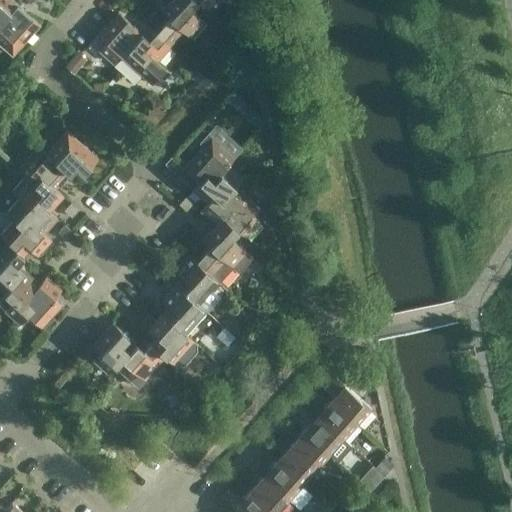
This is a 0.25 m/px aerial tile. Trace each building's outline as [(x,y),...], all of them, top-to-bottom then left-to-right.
[(0,0),(0,21),(10,10),(17,3),(13,0),(0,0)] [(169,1),(161,9),(169,16),(155,31),(171,45),(185,29),(192,36),(205,21),(190,7),(184,14),(169,1)] [(17,3),(10,10),(0,21),(0,41),(5,46),(12,39),(19,46),(39,23),(24,10),(17,3)] [(141,32),(118,11),(98,34),(106,41),(99,48),(114,62),(121,55),(141,32)] [(149,39),(141,32),(121,55),(136,68),(153,83),(165,68),(157,60),(171,45),(155,31),(149,39)] [(203,146),(189,161),(184,167),(199,180),(206,172),(214,179),(227,164),(234,157),(207,132),(198,141),(203,146)] [(60,137),(47,152),(70,173),(76,165),(84,172),(97,157),(75,136),(68,144),(60,137)] [(19,168),(26,175),(34,182),(40,174),(56,188),(70,173),(47,152),(39,145),(19,168)] [(206,172),(199,180),(192,188),(207,202),(214,194),(222,200),(235,185),(242,178),(227,164),(214,179),(206,172)] [(34,182),(26,175),(13,190),(20,197),(28,204),(35,196),(49,210),(63,195),(56,188),(40,174),(34,182)] [(258,206),(235,185),(222,200),(214,194),(207,202),(201,209),(216,222),(223,215),(245,235),(259,220),(251,213),(258,206)] [(184,195),(177,203),(185,210),(192,202),(184,195)] [(28,204),(20,197),(7,212),(14,219),(22,226),(29,219),(43,232),(57,217),(49,210),(35,196),(28,204)] [(63,210),(71,217),(78,209),(70,202),(63,210)] [(22,226),(14,219),(0,234),(8,241),(23,255),(30,247),(37,254),(51,239),(43,232),(29,219),(22,226)] [(57,231),(65,239),(72,231),(64,224),(57,231)] [(210,229),(202,238),(210,245),(196,260),(219,280),(233,265),(239,271),(252,256),(231,236),(225,243),(210,229)] [(23,255),(8,241),(0,250),(0,288),(3,292),(24,269),(17,262),(23,255)] [(219,280),(196,260),(189,253),(175,268),(183,275),(176,282),(199,302),(219,280)] [(40,283),(24,269),(3,292),(0,295),(0,302),(19,320),(26,312),(33,305),(26,298),(40,283)] [(47,276),(40,283),(26,298),(33,305),(26,312),(41,326),(62,303),(54,296),(61,289),(47,276)] [(199,302),(176,282),(162,297),(170,304),(163,312),(186,332),(206,310),(199,302)] [(196,342),(186,332),(163,312),(149,327),(157,334),(150,341),(165,355),(177,365),(184,365),(197,350),(196,342)] [(136,342),(113,322),(93,345),(100,351),(94,359),(109,372),(116,365),(136,342)] [(165,355),(150,341),(143,349),(136,342),(116,365),(131,378),(138,371),(145,377),(165,355)] [(338,391),(331,400),(358,424),(372,408),(332,373),(326,380),(338,391)] [(358,424),(331,400),(317,415),(344,439),(358,424)] [(344,439),(317,415),(303,430),(331,455),(344,439)] [(331,455),(303,430),(290,445),(317,470),(331,455)] [(317,470),(290,445),(276,461),(303,485),(317,470)] [(389,469),(380,461),(381,459),(375,453),(368,461),(383,474),(389,469)] [(303,485),(276,461),(262,476),(290,500),(303,485)] [(383,474),(368,461),(367,461),(374,466),(368,473),(378,481),(383,474)] [(279,511),(290,500),(262,476),(249,491),(272,511),(279,511)] [(272,511),(249,491),(241,499),(229,489),(223,496),(240,511),(272,511)] [(356,505),(361,499),(352,491),(347,497),(356,505)] [(356,505),(347,497),(341,503),(351,511),(356,505)] [(24,511),(13,501),(6,509),(7,509),(4,511),(24,511)]
